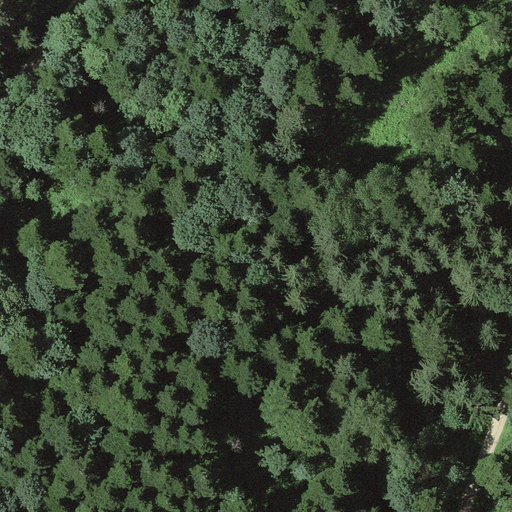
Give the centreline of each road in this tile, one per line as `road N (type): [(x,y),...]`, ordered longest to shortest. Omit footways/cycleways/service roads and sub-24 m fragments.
road 1 (track): [(511,386),(463,511)]
road 2 (track): [(0,106),(79,0)]
